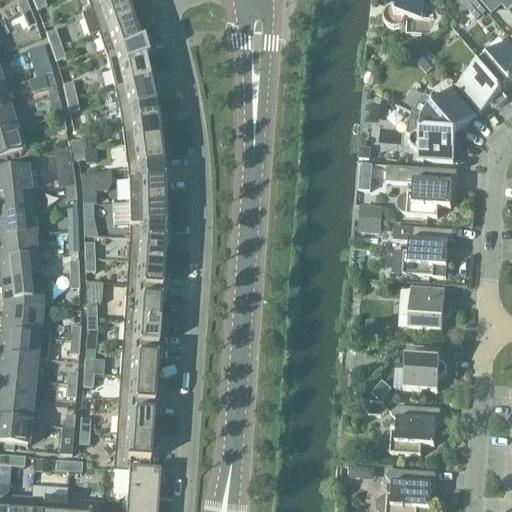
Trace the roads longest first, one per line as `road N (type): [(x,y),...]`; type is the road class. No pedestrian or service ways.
road 1 (residential): [(166,3),(203,171),(205,279),(188,511)]
road 2 (unclassified): [(222,511),(255,66),(252,0)]
road 3 (residential): [(487,329),(499,147),(511,136)]
road 4 (residential): [(476,511),(487,329)]
